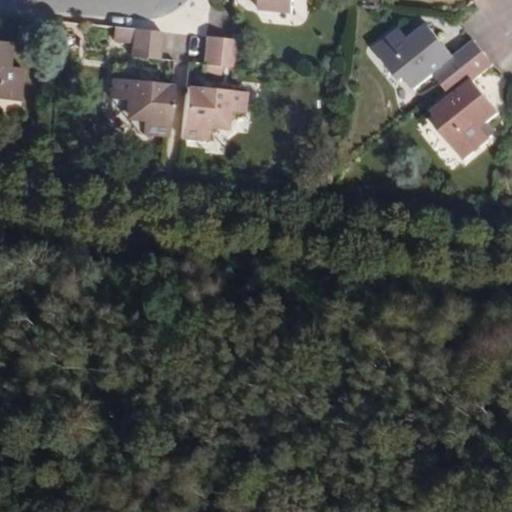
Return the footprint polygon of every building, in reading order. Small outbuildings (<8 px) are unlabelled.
[(259,0),(258,13),(291,15),(292,0),(259,0)] [(421,23),(413,29),(411,26),(401,33),(408,41),(425,28),(421,23)] [(158,31),(131,28),(128,56),(156,59),(158,31)] [(432,75),(442,87),(482,54),(472,42),(450,59),(425,28),(408,41),(401,33),(399,30),(374,50),(400,83),(404,79),(413,90),(432,75)] [(232,38),(203,36),(201,63),(229,66),(232,38)] [(0,100),(15,102),(18,70),(3,68),(5,44),(0,43),(0,100)] [(482,54),(442,87),(452,99),(433,115),(441,126),(437,129),(464,162),(489,141),(480,130),(497,116),(471,85),(493,67),(482,54)] [(171,74),(111,67),(109,87),(108,99),(123,101),(128,108),(141,109),(141,121),(166,124),(171,74)] [(244,80),(186,75),(180,125),(205,128),(206,116),(219,118),(225,112),(226,100),(242,101),(244,80)]
